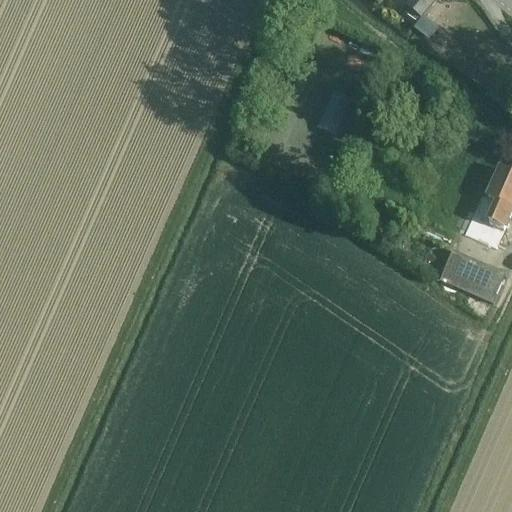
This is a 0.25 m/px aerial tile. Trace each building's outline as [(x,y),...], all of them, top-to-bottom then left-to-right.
[(414,0),(406,11),(420,22),(423,18),(437,0),(414,0)] [(418,25),(414,30),(423,37),(432,26),(423,18),(420,22),(418,25)] [(470,130),(464,138),(486,154),(490,148),(482,142),(483,140),(470,130)] [(472,219),(465,235),(496,249),(503,233),(504,234),(511,216),(511,177),(501,172),(488,201),(481,198),(472,219)] [(374,220),(370,228),(380,234),(385,225),(374,220)] [(454,254),(440,284),(452,290),(448,300),(448,301),(447,302),(448,302),(455,305),(455,304),(456,303),(457,298),(460,293),(492,308),(506,277),(487,269),(456,255),(454,254)]
